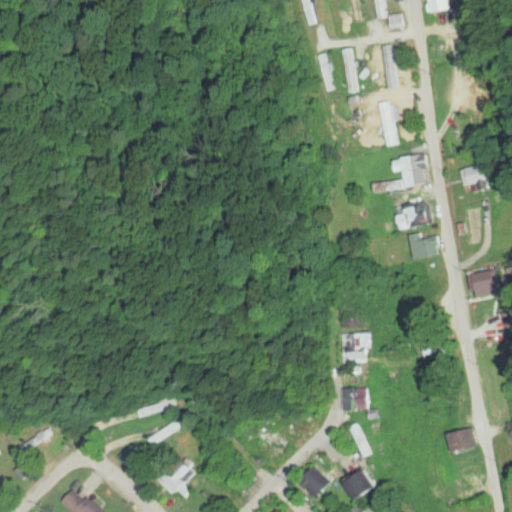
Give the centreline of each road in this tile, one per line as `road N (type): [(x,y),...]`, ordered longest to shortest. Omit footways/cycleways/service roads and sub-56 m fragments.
road 1 (residential): [(248,511),(321,439),(343,388),(338,274),(317,182),(275,62),(273,0)]
road 2 (residential): [(501,511),(407,0)]
